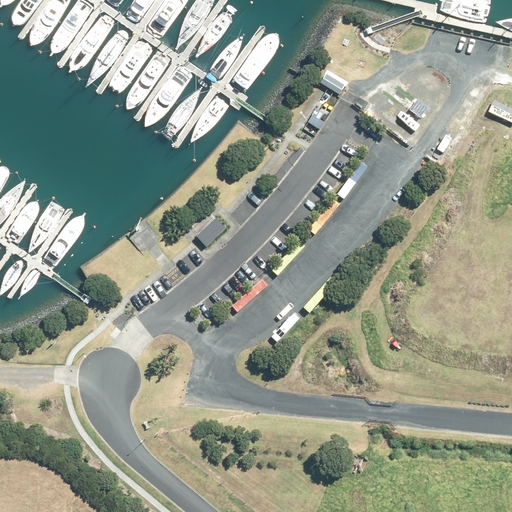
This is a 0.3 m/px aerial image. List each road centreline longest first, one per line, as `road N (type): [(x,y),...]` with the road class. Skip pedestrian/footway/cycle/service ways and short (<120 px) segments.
road 1 (residential): [(203,511),(124,443),(110,414),(108,381)]
road 2 (track): [(366,93),(407,71),(441,66),(511,84)]
